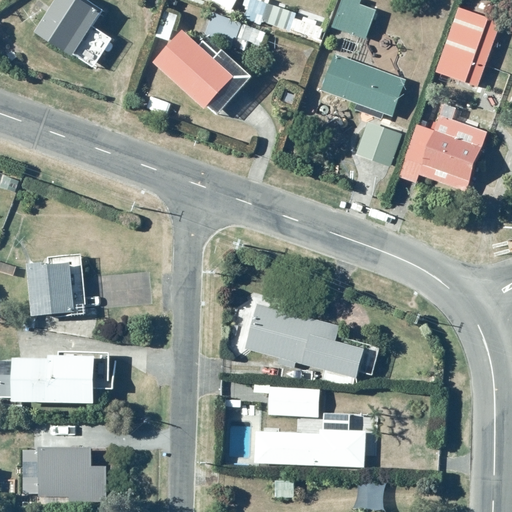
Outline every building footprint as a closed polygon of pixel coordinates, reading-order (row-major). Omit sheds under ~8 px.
[(107,14),(85,0),(58,0),(36,34),(77,60),(107,14)] [(296,13),(271,0),(215,0),(283,36),(289,25),(323,43),(335,20),(302,2),(296,13)] [(372,40),(384,0),(382,0),(346,0),(338,29),(372,40)] [(508,21),(466,6),(443,74),(484,88),(499,44),(508,21)] [(270,33),(218,11),(208,35),(247,50),(251,42),(265,47),(270,33)] [(175,42),(181,17),(166,14),(161,39),(175,42)] [(213,38),(208,44),(194,32),(165,66),(221,115),(224,111),(231,116),(262,81),(213,38)] [(413,81),(339,55),(326,94),(400,120),(413,81)] [(177,104),(155,95),(149,110),(172,118),(177,104)] [(497,134),(445,117),(441,131),(420,124),(402,178),(422,185),(425,178),(476,195),(497,134)] [(407,135),(373,123),(361,156),(396,168),(407,135)] [(0,187),(3,188),(9,171),(0,167),(0,187)] [(85,309),(82,260),(38,262),(40,312),(85,309)] [(302,367),(304,359),(369,376),(377,345),(344,337),(347,323),(263,302),(252,346),(284,354),(282,362),(302,367)] [(106,399),(106,354),(24,353),(23,399),(106,399)] [(326,387),(275,384),(274,413),(325,415),(326,387)] [(370,464),(371,429),(326,428),(326,431),(262,429),(261,461),(370,464)] [(98,465),(98,446),(27,445),(27,494),(112,496),(112,465),(98,465)] [(300,479),(279,478),(279,496),(299,496),(300,479)]
